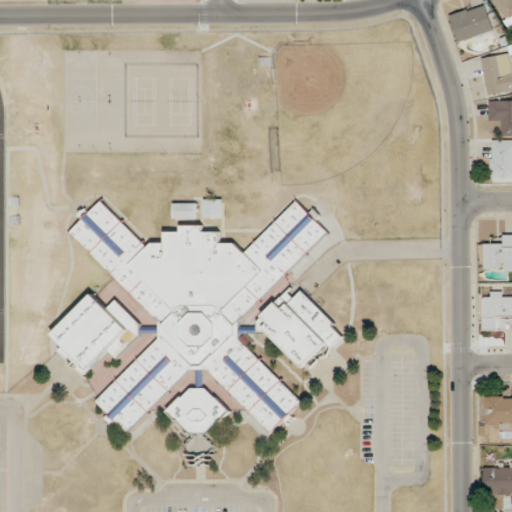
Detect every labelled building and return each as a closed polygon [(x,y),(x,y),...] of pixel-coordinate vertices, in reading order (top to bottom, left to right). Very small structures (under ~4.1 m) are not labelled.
[(511,0),(491,0),(511,29),(511,0)] [(450,16),(460,42),(494,30),(485,4),(450,16)] [(511,90),(511,63),(510,53),(483,58),(489,94),(511,90)] [(256,110),(256,100),(244,100),(244,110),(256,110)] [(502,135),(511,135),(511,100),(490,101),(490,124),(502,124),(502,135)] [(492,177),(511,177),(511,139),(492,140),(492,177)] [(224,199),(206,199),(206,217),(224,217),(224,199)] [(247,253),(237,243),(222,243),(221,231),(205,232),(205,224),(186,226),(181,231),(167,232),(168,243),(155,243),(151,247),(105,200),(94,211),(84,212),(84,221),(73,232),(161,321),(162,339),(99,401),(110,412),(110,421),(118,420),(130,432),(193,370),(208,369),(272,434),(304,402),(241,339),(240,322),(331,232),(300,201),(247,253)] [(200,203),(175,203),(175,219),(200,219),(200,203)] [(485,271),(511,270),(511,234),(499,235),(499,244),(485,244),(485,271)] [(347,335),(304,290),(285,308),(279,302),(259,322),(306,371),(331,347),(333,349),(347,335)] [(511,291),(483,292),(484,331),(498,330),(498,320),(511,319),(511,291)] [(56,334),(66,345),(61,350),(87,375),(111,351),(121,360),(152,330),(120,299),(111,308),(97,293),(56,334)] [(201,440),(232,412),(203,381),(173,410),(201,440)] [(511,395),(487,396),(487,426),(511,425),(511,395)] [(511,493),(511,463),(485,464),(485,494),(511,493)]
